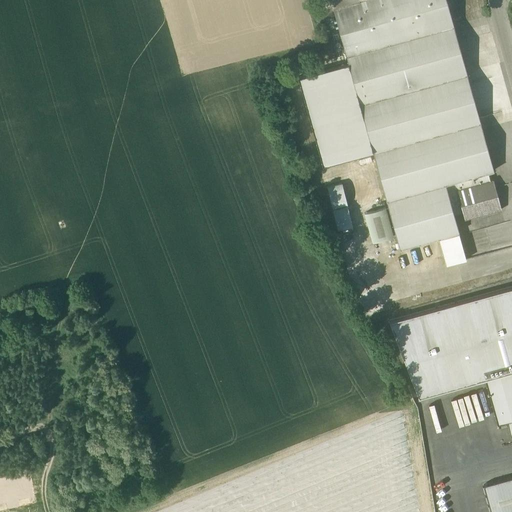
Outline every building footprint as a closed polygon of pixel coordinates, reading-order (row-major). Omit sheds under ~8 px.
[(466,259),(459,232),(454,214),(463,212),(465,219),(501,209),(493,180),(490,180),(488,172),(494,170),(446,0),(333,0),(400,248),(438,237),(446,265),(466,259)] [(348,67),(297,82),(323,169),(372,155),(348,67)] [(354,226),(345,182),(329,185),(339,229),(354,226)] [(372,243),(394,237),(386,208),(364,214),(372,243)] [(511,292),(389,324),(418,398),(484,380),(511,371),(511,292)] [(511,371),(484,380),(498,425),(507,422),(511,438),(511,371)] [(491,511),(511,511),(511,476),(483,485),(491,511)]
